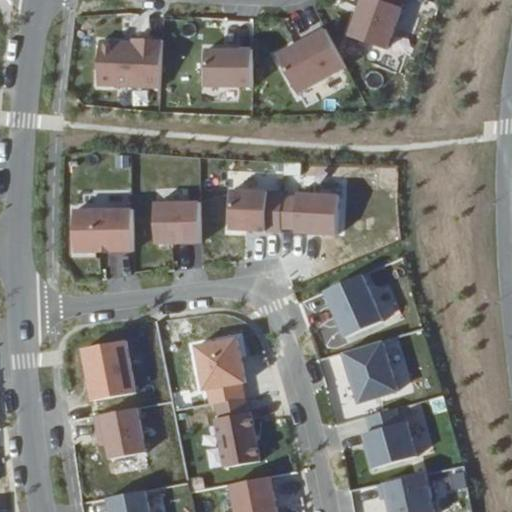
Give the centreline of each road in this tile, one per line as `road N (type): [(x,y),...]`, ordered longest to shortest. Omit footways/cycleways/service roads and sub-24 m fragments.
road 1 (residential): [(20,315),(256,289),(272,307),(312,427),(326,511)]
road 2 (residential): [(14,243),(38,0)]
road 3 (residential): [(511,323),(505,129),(511,90)]
road 4 (residential): [(43,511),(20,315)]
